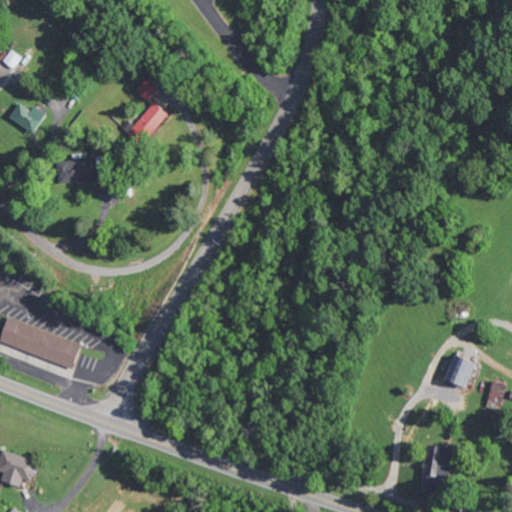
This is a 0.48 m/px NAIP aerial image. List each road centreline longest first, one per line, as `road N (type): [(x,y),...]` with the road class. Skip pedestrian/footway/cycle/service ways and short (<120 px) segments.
road 1 (residential): [(105,424),(270,142),(301,79),(318,0)]
road 2 (primary): [(357,511),(0,381)]
road 3 (residential): [(207,184),(198,218),(178,247),(150,266),(116,273),(59,257),(0,206)]
